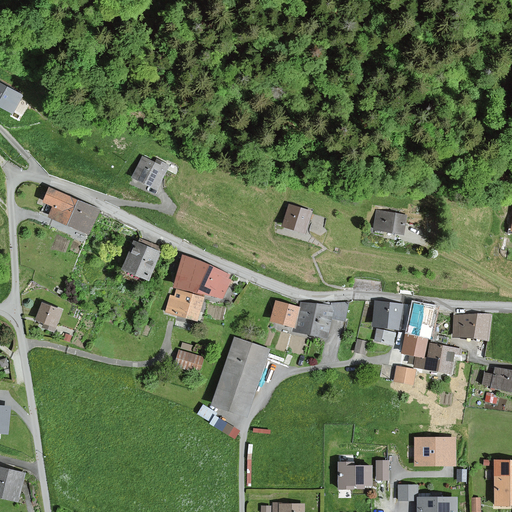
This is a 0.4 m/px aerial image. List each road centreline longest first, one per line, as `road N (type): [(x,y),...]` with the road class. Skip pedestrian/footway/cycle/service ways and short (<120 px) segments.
road 1 (residential): [(511,305),(305,295),(64,187),(17,175),(10,198),(16,311)]
road 2 (residential): [(242,511),(243,437),(271,387),(298,370),(389,357),(397,345)]
road 3 (residential): [(16,311),(48,511)]
